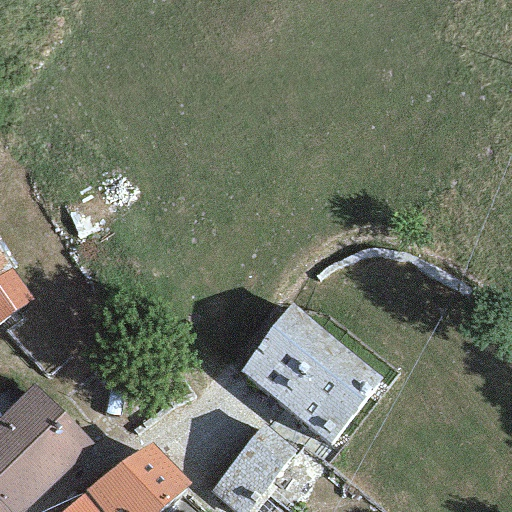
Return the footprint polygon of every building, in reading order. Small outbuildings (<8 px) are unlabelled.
[(0,229),(0,321),(40,299),(0,230),(0,229)] [(288,329),(237,394),(336,459),(389,401),(288,329)] [(0,432),(0,511),(33,511),(86,460),(27,409),(0,432)] [(298,511),(315,492),(256,443),(206,502),(217,511),(298,511)] [(192,511),(144,461),(81,511),(82,511),(192,511)]
